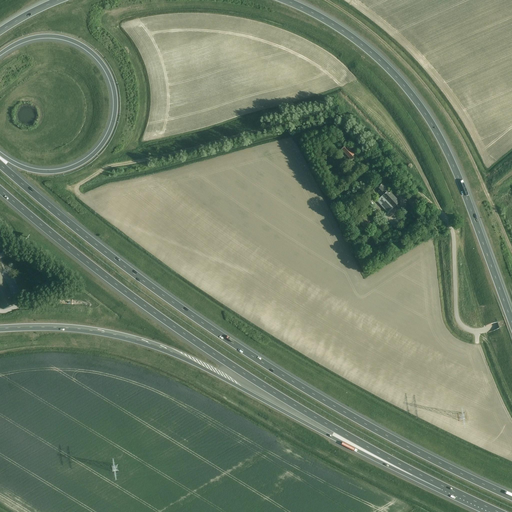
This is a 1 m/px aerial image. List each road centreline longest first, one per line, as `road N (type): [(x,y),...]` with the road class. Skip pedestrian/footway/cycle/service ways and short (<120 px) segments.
road 1 (motorway): [(511,497),(246,352),(115,259),(0,161)]
road 2 (motorway): [(0,189),(224,361),(444,486)]
road 3 (motorway): [(0,329),(77,328),(172,352),(444,486)]
road 4 (motorway): [(511,325),(448,155),(423,111),(363,45),(286,0)]
road 5 (track): [(78,193),(76,185),(107,166),(325,111),(343,114),(367,138)]
road 6 (motorway): [(0,54),(41,35),(82,44),(108,72),(115,100),(108,134),(72,167),(30,170),(0,153)]
road 7 (residential): [(367,138),(452,230),(461,325),(481,331),(511,320)]
